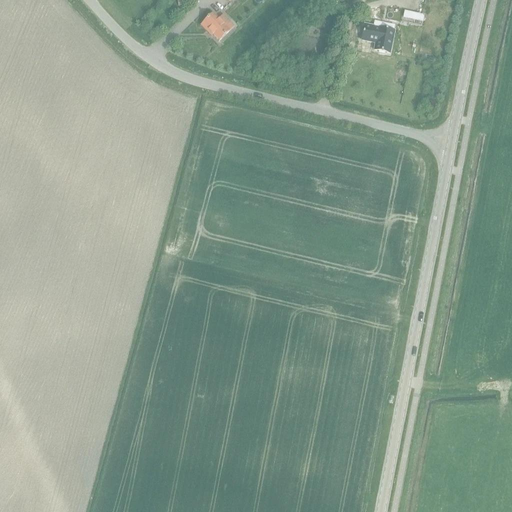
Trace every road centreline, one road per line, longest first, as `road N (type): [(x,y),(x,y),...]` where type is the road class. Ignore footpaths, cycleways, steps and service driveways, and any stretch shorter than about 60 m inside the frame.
road 1 (unclassified): [(418,134),(164,68),(88,0)]
road 2 (secondary): [(379,511),(446,167)]
road 3 (secondary): [(456,120),(482,0)]
